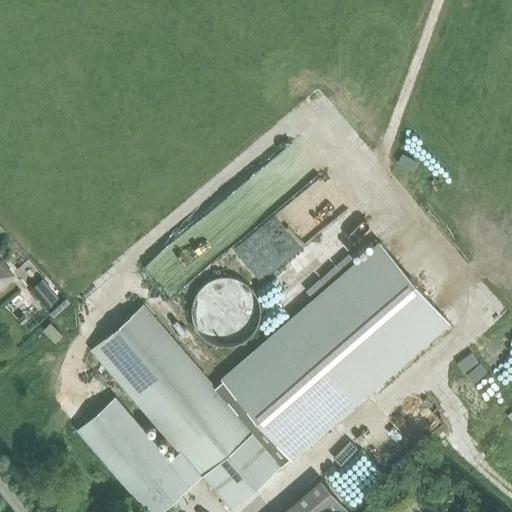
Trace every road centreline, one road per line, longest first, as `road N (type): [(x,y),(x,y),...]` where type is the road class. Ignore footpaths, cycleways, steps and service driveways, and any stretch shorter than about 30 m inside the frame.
road 1 (track): [(265,511),(485,323),(375,192),(442,0)]
road 2 (track): [(398,397),(511,493)]
